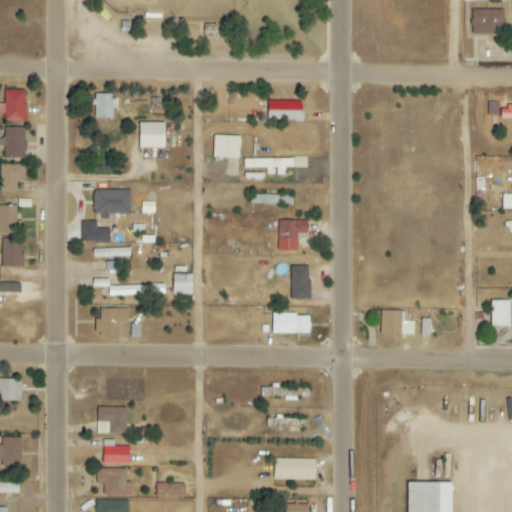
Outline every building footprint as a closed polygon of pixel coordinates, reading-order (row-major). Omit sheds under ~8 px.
[(503,10),(471,9),(471,34),(503,35),(503,10)] [(4,122),(25,122),(25,90),(3,91),(4,104),(0,103),(0,114),(4,114),(4,122)] [(117,109),(117,96),(95,95),(94,118),(112,119),(112,109),(117,109)] [(302,102),(267,101),(266,121),(301,121),(302,102)] [(511,107),(500,107),(499,118),(511,118),(511,107)] [(164,148),(164,123),(138,123),(138,148),(164,148)] [(24,128),(4,128),(3,160),(24,160),(24,128)] [(239,136),(213,136),(212,157),(239,158),(239,136)] [(244,159),(244,169),(266,169),(266,176),(284,175),(284,168),(306,168),(306,158),(244,159)] [(23,166),(0,165),(0,193),(16,193),(16,183),(23,183),(23,166)] [(129,191),(93,191),(93,217),(108,217),(108,215),(130,215),(129,191)] [(501,209),(511,209),(511,194),(501,195),(501,209)] [(250,204),(291,205),(291,196),(250,195),(250,204)] [(16,207),(0,206),(0,233),(20,234),(20,221),(16,221),(16,207)] [(277,251),(297,251),(296,234),(307,233),(306,221),(277,221),(277,251)] [(109,242),(109,229),(96,229),(96,222),(80,222),(81,243),(109,242)] [(1,240),(1,268),(22,267),(21,239),(1,240)] [(93,249),(93,258),(129,257),(129,249),(93,249)] [(117,262),(105,263),(106,271),(118,271),(117,262)] [(309,300),(309,267),(290,267),(290,300),(309,300)] [(191,275),(172,275),(172,295),(191,295),(191,275)] [(164,295),(164,285),(108,287),(108,296),(164,295)] [(509,327),(509,301),(490,301),(490,327),(509,327)] [(127,338),(127,309),(99,309),(99,320),(94,320),(94,337),(127,338)] [(401,321),(401,312),(380,311),(380,334),(413,335),(413,322),(401,321)] [(309,334),(309,315),(271,315),(271,334),(309,334)] [(420,335),(430,336),(430,320),(421,319),(420,335)] [(0,401),(20,402),(20,380),(0,379),(0,401)] [(308,389),(262,388),(261,398),(298,399),(298,397),(308,398),(308,389)] [(126,408),(96,408),(96,434),(125,434),(126,408)] [(307,428),(307,417),(267,417),(267,429),(307,428)] [(0,466),(20,466),(21,439),(0,438),(0,440),(0,466)] [(128,465),(129,447),(102,447),(102,465),(128,465)] [(273,480),(314,481),(315,459),(273,459),(273,480)] [(125,470),(95,470),(95,484),(102,484),(103,496),(131,496),(130,482),(125,482),(125,470)] [(0,493),(17,494),(18,484),(0,483),(0,493)] [(184,484),(156,484),(155,496),(184,497),(184,484)] [(406,511),(450,511),(451,484),(406,484),(406,511)] [(127,511),(127,502),(96,501),(95,511),(127,511)]
